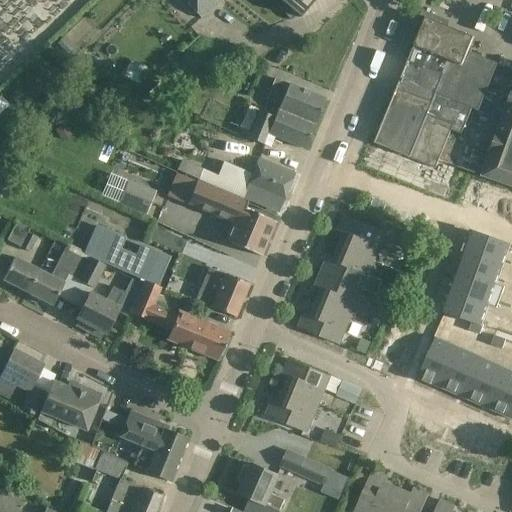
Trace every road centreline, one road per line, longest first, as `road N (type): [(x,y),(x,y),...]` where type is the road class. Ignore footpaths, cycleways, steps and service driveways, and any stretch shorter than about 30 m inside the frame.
road 1 (residential): [(251,325),(387,0)]
road 2 (residential): [(209,421),(0,312)]
road 3 (residential): [(393,378),(251,325)]
